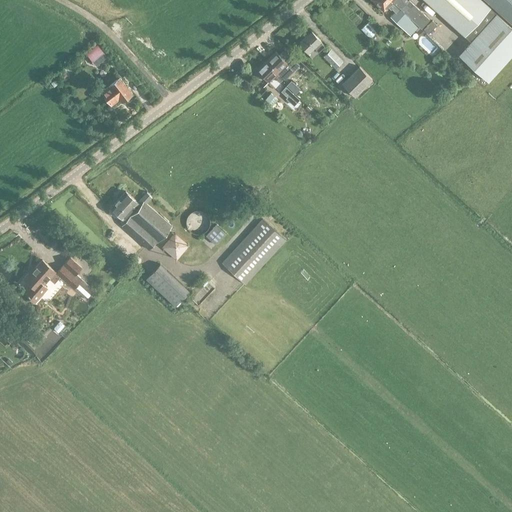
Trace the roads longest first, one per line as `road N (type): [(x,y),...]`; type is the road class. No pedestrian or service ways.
road 1 (tertiary): [(0,226),(304,0)]
road 2 (track): [(166,96),(101,24),(57,0)]
